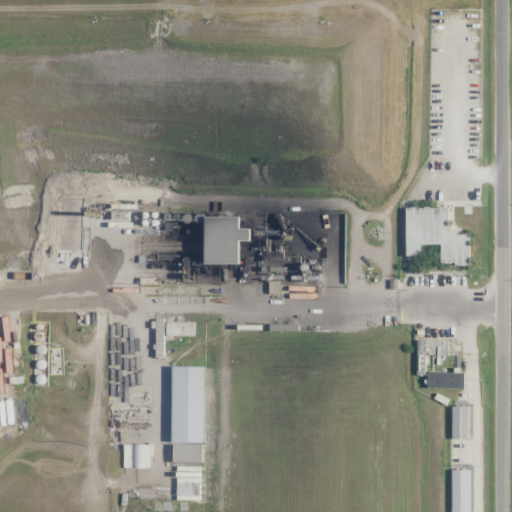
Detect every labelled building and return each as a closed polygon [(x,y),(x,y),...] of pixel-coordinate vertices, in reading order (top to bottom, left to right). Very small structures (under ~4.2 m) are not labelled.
[(448,208),(406,209),(406,258),(421,258),(421,245),(441,245),(441,266),(469,266),(469,234),(448,234),(448,208)] [(112,221),(130,221),(130,213),(112,213),(112,221)] [(239,219),(204,219),(204,267),(239,267),(239,243),(250,243),(250,231),(239,231),(239,219)] [(155,358),(164,358),(164,338),(196,338),(196,323),(155,323),(155,358)] [(417,376),(427,377),(427,357),(449,357),(450,342),(418,341),(417,376)] [(205,446),(205,368),(173,368),(173,446),(205,446)]
